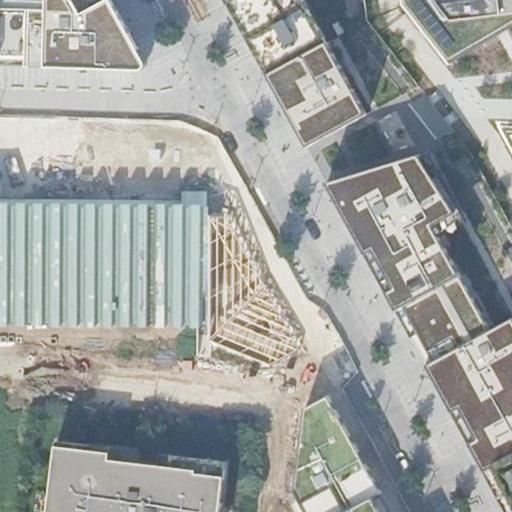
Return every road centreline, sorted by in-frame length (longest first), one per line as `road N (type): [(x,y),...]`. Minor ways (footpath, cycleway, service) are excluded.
road 1 (residential): [(454,511),(230,102)]
road 2 (residential): [(0,94),(230,102)]
